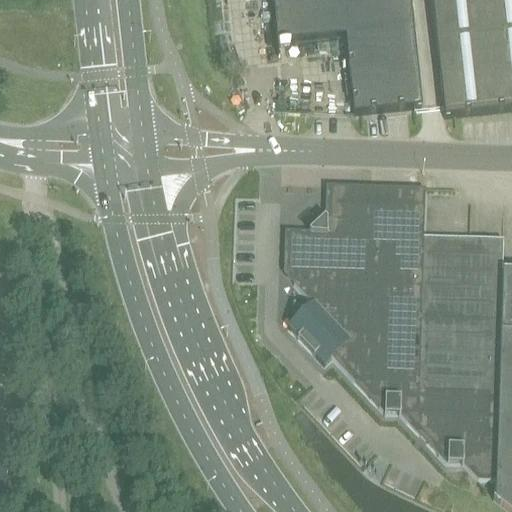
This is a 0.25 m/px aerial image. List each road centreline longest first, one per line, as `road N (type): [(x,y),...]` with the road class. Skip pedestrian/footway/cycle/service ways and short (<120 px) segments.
road 1 (primary): [(293,511),(239,432),(202,357),(166,258),(144,163)]
road 2 (primary): [(103,164),(149,344),(238,511)]
road 3 (unclassified): [(511,159),(271,151)]
road 4 (primary): [(141,135),(125,0)]
road 5 (primary): [(85,0),(100,133)]
road 6 (unclassified): [(271,151),(248,142),(141,135)]
road 7 (unclassified): [(144,163),(217,164),(271,151)]
